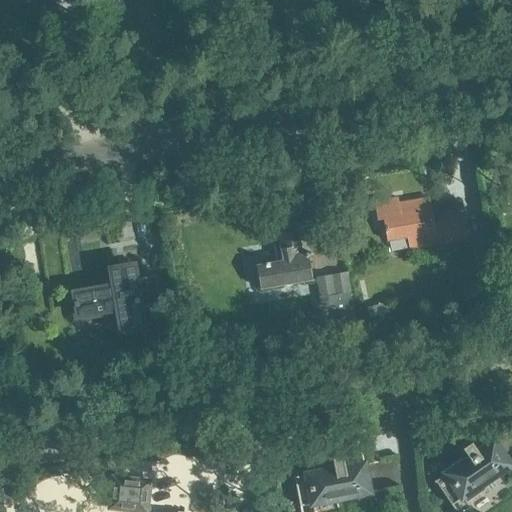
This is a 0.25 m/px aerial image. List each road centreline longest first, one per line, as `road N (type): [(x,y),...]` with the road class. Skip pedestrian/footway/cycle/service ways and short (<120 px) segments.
road 1 (residential): [(0,458),(511,359)]
road 2 (residential): [(0,166),(511,80)]
